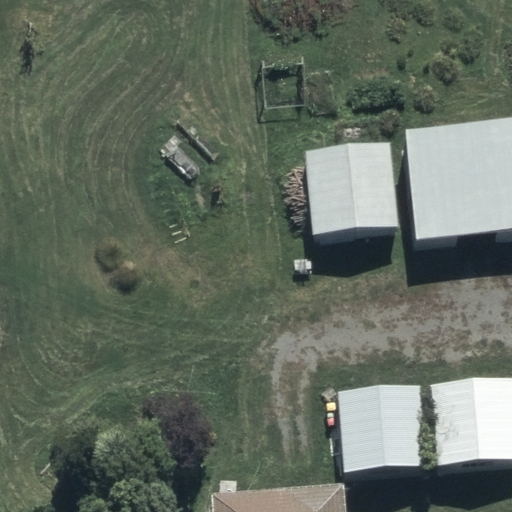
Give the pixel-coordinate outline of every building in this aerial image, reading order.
[(511,133),(399,146),(411,255),(511,244),(511,133)] [(387,154),(301,161),(309,245),(394,237),(387,154)] [(511,384),(511,381),(424,385),(427,466),(511,461),(511,384)] [(416,387),(331,393),(337,472),(421,467),(416,387)] [(198,511),(350,511),(349,499),(198,506),(198,511)]
